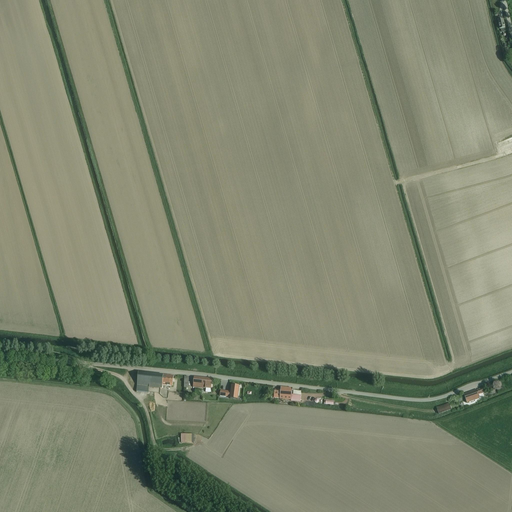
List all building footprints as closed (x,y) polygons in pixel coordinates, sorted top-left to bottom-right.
[(148,393),(149,388),(160,389),(160,387),(162,387),(162,385),(173,386),(174,376),(139,372),(137,385),(137,391),(148,393)] [(211,388),(212,379),(194,377),(193,387),(206,388),(205,392),(210,392),(211,388)] [(230,396),(230,398),(238,399),(239,386),(232,385),(230,394),(230,396)] [(292,395),(292,390),(292,389),(281,387),(281,389),(275,389),(274,394),(277,394),(277,398),(291,400),(291,401),(300,402),(301,396),(301,392),(293,391),(293,395),(292,395)] [(464,394),(466,401),(467,403),(480,398),(480,399),(485,397),(483,394),(484,393),(482,388),(464,394)] [(452,410),(450,405),(449,403),(437,407),(439,414),(452,410)] [(181,433),(181,439),(181,442),(191,442),(194,442),(194,433),(181,433)]
